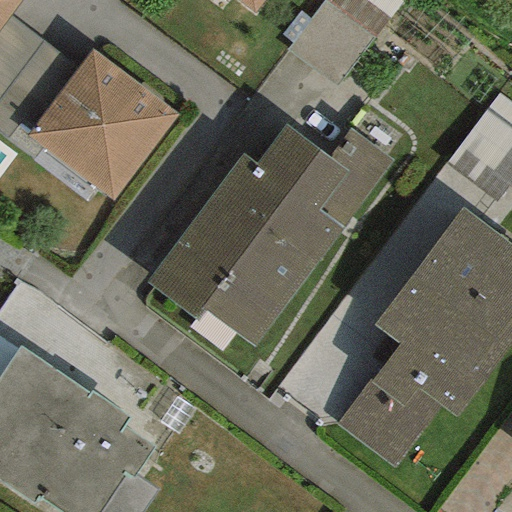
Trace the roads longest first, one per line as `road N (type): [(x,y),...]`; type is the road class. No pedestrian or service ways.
road 1 (unknown): [(77,307),(191,143),(195,101),(173,59),(112,0)]
road 2 (unknown): [(266,444),(439,197)]
